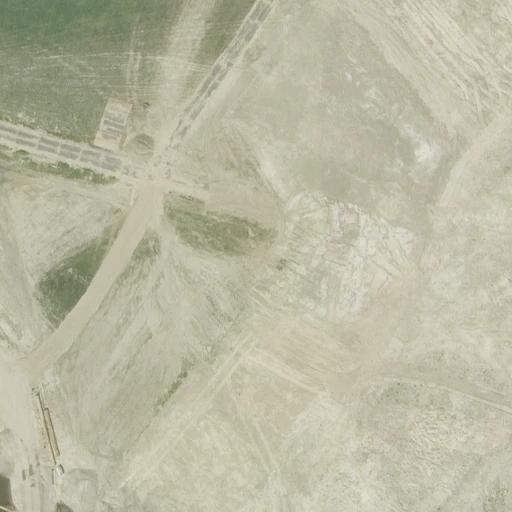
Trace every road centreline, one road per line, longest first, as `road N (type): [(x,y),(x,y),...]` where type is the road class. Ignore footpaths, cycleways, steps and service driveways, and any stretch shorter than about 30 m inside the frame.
road 1 (residential): [(41,0),(215,246),(61,360)]
road 2 (residential): [(240,511),(61,360)]
road 3 (residential): [(234,0),(329,98)]
